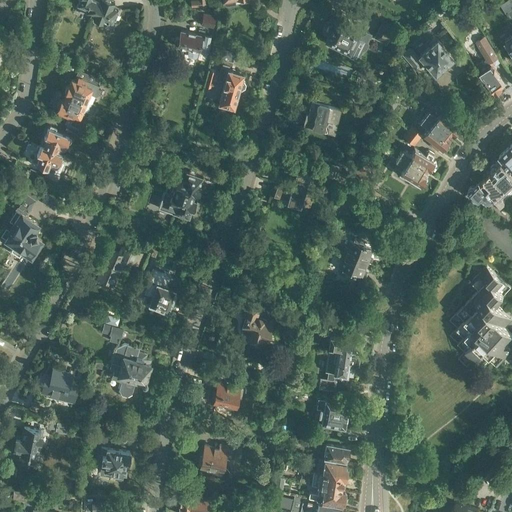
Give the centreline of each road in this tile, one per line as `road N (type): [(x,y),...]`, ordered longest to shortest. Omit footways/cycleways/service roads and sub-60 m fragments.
road 1 (residential): [(154,511),(171,402),(292,0)]
road 2 (tertiary): [(373,511),(378,391),(397,289),(468,154),(511,109)]
road 3 (residential): [(154,0),(152,39),(108,176),(57,298),(0,402)]
road 4 (residential): [(0,137),(22,116),(31,82),(33,0)]
